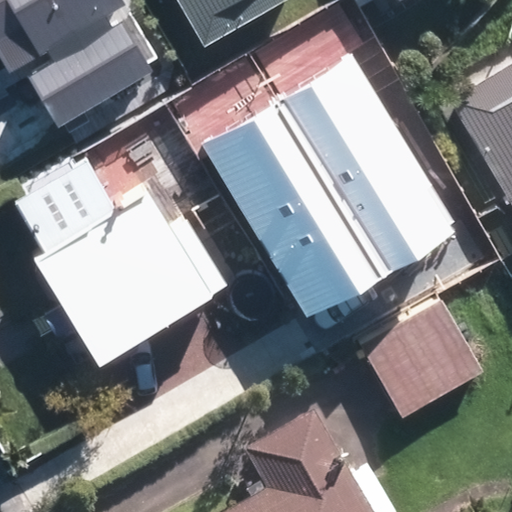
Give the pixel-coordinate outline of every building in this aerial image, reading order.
[(0,0),(0,63),(92,0),(0,0)] [(186,0),(196,15),(220,0),(186,0)] [(511,0),(447,0),(481,52),(391,111),(511,295),(511,92),(493,63),(511,50),(511,0)] [(351,72),(264,122),(318,216),(405,166),(351,72)] [(0,170),(69,126),(41,81),(0,107),(0,170)] [(54,152),(0,182),(0,231),(69,353),(200,279),(141,175),(85,207),(54,152)] [(403,308),(313,361),(354,429),(444,376),(403,308)] [(313,511),(267,428),(113,511),(313,511)]
